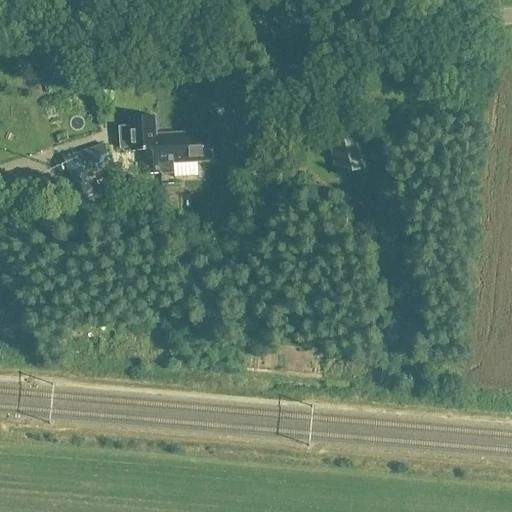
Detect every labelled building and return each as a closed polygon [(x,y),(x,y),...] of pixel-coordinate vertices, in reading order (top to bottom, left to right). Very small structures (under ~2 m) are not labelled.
[(35,105),(36,130),(65,129),(64,104),(35,105)] [(269,128),(265,109),(259,110),(257,105),(248,107),(248,106),(232,110),(240,141),(243,141),(247,160),(262,157),(259,142),(261,141),(258,130),(269,128)] [(209,160),(207,131),(173,133),(174,136),(156,137),(155,116),(129,117),(131,150),(145,150),(146,174),(173,172),(173,162),(209,160)] [(367,168),(357,128),(327,136),(338,176),(367,168)] [(104,144),(64,158),(71,179),(86,174),(111,166),(104,144)] [(86,174),(71,179),(80,206),(95,201),(86,174)] [(383,178),(374,180),(376,195),(386,194),(383,178)]
